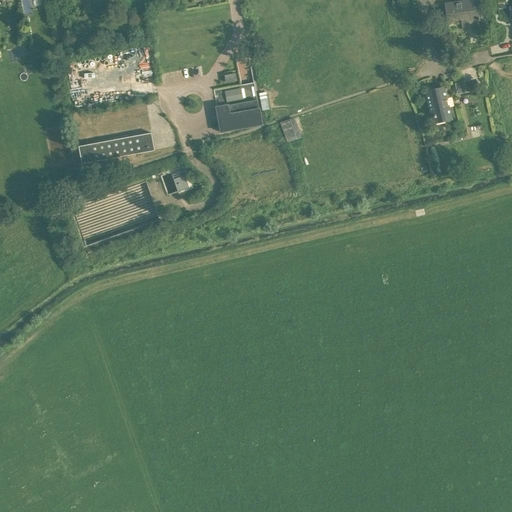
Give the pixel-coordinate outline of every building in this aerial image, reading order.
[(445,4),(447,21),(461,19),(462,27),(480,25),(479,18),(478,18),(476,4),(483,4),(482,0),(468,0),(469,1),(445,4)] [(95,36),(87,5),(69,9),(77,40),(95,36)] [(77,63),(71,64),(73,84),(79,83),(77,63)] [(224,75),(226,82),(236,80),(235,73),(224,75)] [(216,107),(221,131),(261,124),(259,109),(257,100),(254,82),(213,90),(216,107)] [(426,92),(433,123),(451,119),(443,88),(434,90),(426,92)] [(260,92),(263,110),(270,108),(267,91),(260,92)] [(419,115),(414,116),(418,131),(423,130),(419,115)] [(280,122),(287,142),(297,139),(290,119),(280,122)] [(78,146),(82,164),(154,150),(151,133),(78,146)] [(184,175),(173,179),(178,192),(189,188),(184,175)]
